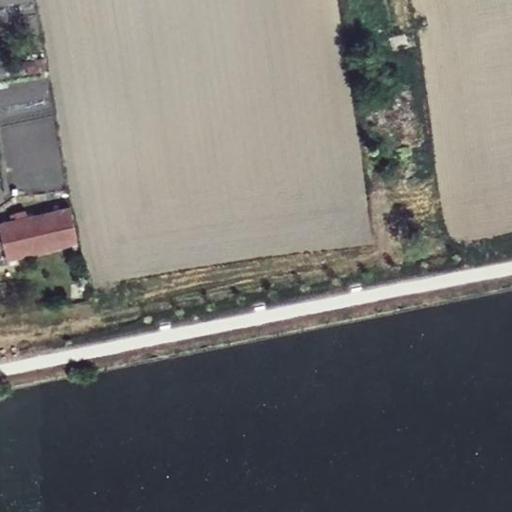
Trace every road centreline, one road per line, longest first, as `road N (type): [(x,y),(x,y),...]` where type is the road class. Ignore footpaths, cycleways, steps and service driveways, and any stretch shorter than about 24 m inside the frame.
road 1 (track): [(125,315),(381,265),(370,208)]
road 2 (residential): [(0,340),(125,315)]
